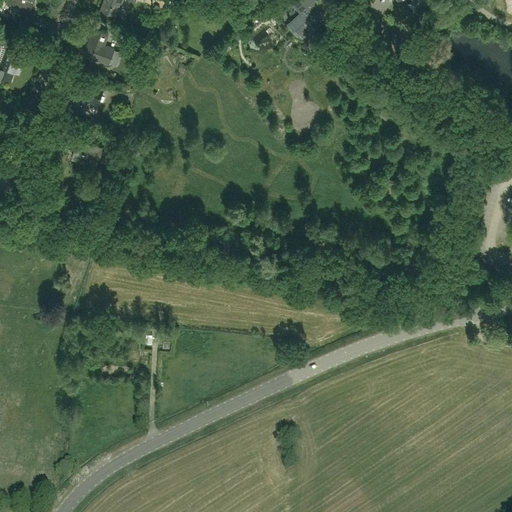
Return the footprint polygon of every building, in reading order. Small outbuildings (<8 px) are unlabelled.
[(6,0),(6,3),(29,12),(33,0),(6,0)] [(130,0),(135,2),(135,0),(104,0),(101,10),(115,15),(119,3),(122,4),(123,0),(130,0)] [(291,0),(303,13),(295,20),(294,19),(288,24),(297,34),(299,32),(306,40),(327,21),(326,22),(320,15),(324,10),(314,0),(291,0)] [(33,19),(18,14),(15,20),(31,25),(33,19)] [(84,55),(109,64),(114,48),(105,44),(108,34),(94,28),(84,55)] [(0,62),(0,76),(11,80),(14,72),(16,73),(19,62),(18,62),(20,54),(14,51),(17,41),(6,37),(3,46),(2,48),(6,49),(1,63),(0,62)] [(137,50),(125,43),(123,47),(134,55),(137,50)] [(98,103),(103,89),(79,81),(73,98),(69,96),(65,106),(80,111),(85,98),(98,103)] [(99,162),(103,147),(86,143),(87,138),(58,131),(55,143),(75,147),(73,156),(99,162)]
